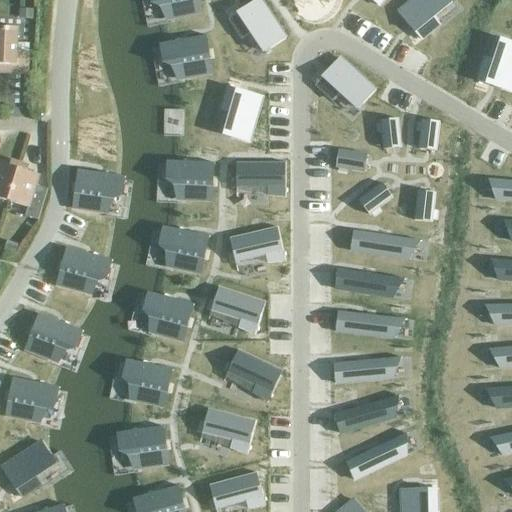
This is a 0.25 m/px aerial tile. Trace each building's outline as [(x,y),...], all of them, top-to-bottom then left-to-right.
[(196,0),(151,0),(153,5),(164,2),(168,20),(199,13),(196,0)] [(256,0),(255,0),(226,19),(241,41),(249,36),(261,54),(283,39),(256,0)] [(447,0),(410,0),(395,13),(418,41),(438,24),(432,16),(449,2),(447,0)] [(33,13),(18,12),(18,23),(32,24),(33,13)] [(0,73),(27,75),(28,53),(28,45),(16,44),(17,29),(0,28),(0,73)] [(205,36),(161,44),(165,64),(177,62),(180,79),(211,74),(205,36)] [(483,57),(476,82),(510,93),(511,85),(511,42),(500,39),(493,60),(483,57)] [(338,59),(313,86),(333,103),(339,96),(356,111),(373,91),(338,59)] [(225,87),(218,112),(228,115),(222,136),(246,143),(260,97),(225,87)] [(397,120),(381,121),(383,145),(400,143),(397,120)] [(421,121),(419,145),(436,146),(438,123),(421,121)] [(337,151),(334,168),(358,172),(361,156),(337,151)] [(212,162),(168,161),(167,181),(179,182),(179,200),(211,200),(212,162)] [(0,200),(7,202),(19,165),(14,163),(13,168),(0,164),(0,200)] [(283,163),(235,163),(236,187),(268,187),(268,196),(284,197),(283,163)] [(19,165),(7,202),(27,209),(24,217),(37,221),(47,191),(35,187),(39,177),(23,172),(24,166),(19,165)] [(77,171),(72,209),(104,213),(106,195),(118,197),(121,177),(77,171)] [(511,182),(496,182),(495,201),(511,202),(511,182)] [(377,187),(357,201),(367,215),(387,201),(377,187)] [(416,197),(414,221),(431,223),(433,199),(416,197)] [(165,228),(161,247),(173,250),(169,267),(200,274),(208,237),(165,228)] [(275,228),(229,239),(234,262),(265,255),(267,264),(283,262),(275,228)] [(353,232),(350,252),(407,261),(410,241),(353,232)] [(7,243),(3,253),(14,256),(17,247),(7,243)] [(64,249),(55,286),(85,294),(90,276),(102,279),(107,260),(64,249)] [(511,263),(499,263),(497,283),(511,283),(511,263)] [(337,270),(334,290),(391,298),(394,279),(337,270)] [(217,288),(210,311),(240,321),(237,329),(252,335),(263,303),(217,288)] [(149,293),(144,312),(155,315),(151,333),(182,341),(191,304),(149,293)] [(511,307),(494,308),(494,327),(511,327),(511,307)] [(337,313),(335,333),(393,339),(395,319),(337,313)] [(37,317),(24,353),(54,364),(60,347),(71,351),(78,332),(37,317)] [(511,349),(498,351),(500,371),(511,369),(511,349)] [(238,350),(227,372),(256,386),(252,394),(265,402),(281,372),(238,350)] [(390,359),(333,365),(335,385),(392,379),(390,359)] [(126,361),(122,380),(134,383),(130,400),(161,407),(169,370),(126,361)] [(12,380),(5,417),(36,424),(39,406),(51,408),(55,389),(12,380)] [(511,389),(494,391),(495,411),(511,409),(511,389)] [(389,400),(333,416),(338,435),(394,419),(389,400)] [(207,410),(201,433),(232,441),(230,449),(245,455),(253,422),(207,410)] [(160,428),(116,433),(119,453),(131,452),(133,469),(165,465),(160,428)] [(511,435),(499,438),(503,458),(511,455),(511,435)] [(396,438),(344,463),(352,481),(405,456),(396,438)] [(39,442),(0,466),(0,470),(18,498),(40,484),(34,476),(53,464),(39,442)] [(256,474),(209,486),(215,509),(246,501),(248,509),(264,507),(256,474)] [(184,511),(178,487),(135,498),(138,511),(184,511)] [(435,511),(435,490),(399,490),(399,511),(435,511)] [(361,511),(352,500),(337,511),(361,511)]
